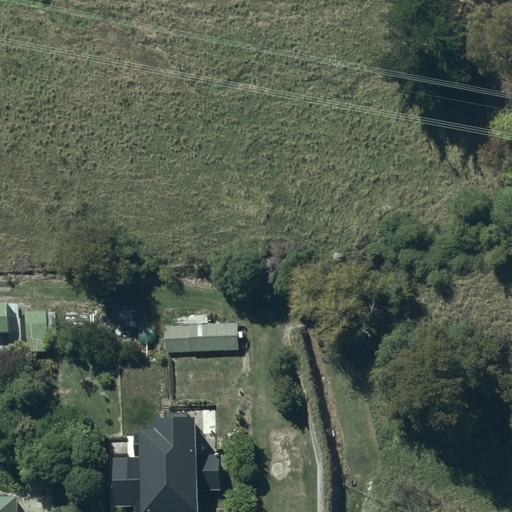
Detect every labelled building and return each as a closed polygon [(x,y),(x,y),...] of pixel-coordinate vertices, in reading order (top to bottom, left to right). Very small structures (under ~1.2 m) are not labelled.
[(8,298),(0,298),(0,331),(10,331),(8,298)] [(49,310),(28,311),(28,351),(50,351),(49,310)] [(166,327),(167,352),(240,349),(239,322),(192,324),(192,326),(166,327)] [(198,453),(196,416),(159,415),(159,427),(140,425),(140,454),(111,454),(111,504),(136,507),(136,511),(195,511),(200,511),(200,487),(222,486),(220,451),(198,453)] [(17,510),(17,490),(0,490),(0,511),(41,511),(42,510),(17,510)]
